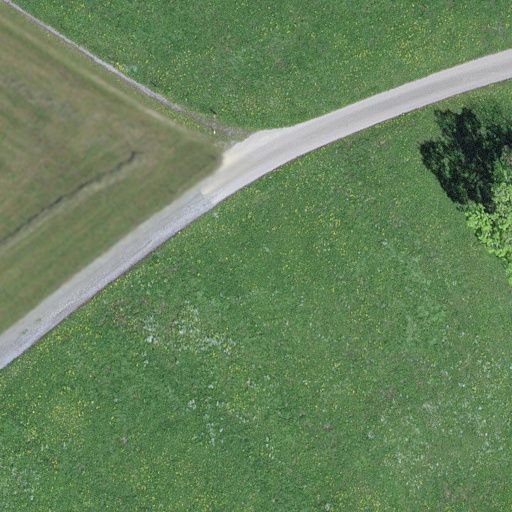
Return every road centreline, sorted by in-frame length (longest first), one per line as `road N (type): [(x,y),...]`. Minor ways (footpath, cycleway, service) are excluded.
road 1 (track): [(511,69),(438,87),(263,153),(0,354)]
road 2 (track): [(0,5),(168,117),(263,153)]
